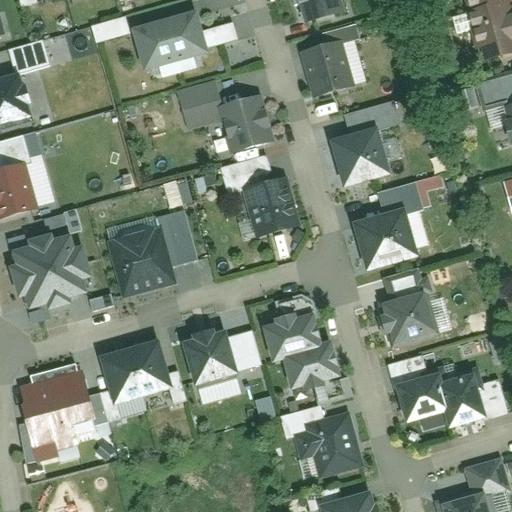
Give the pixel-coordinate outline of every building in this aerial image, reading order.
[(340,0),(291,0),(293,5),(297,3),(302,21),(343,10),(340,0)] [(468,0),(486,62),(511,55),(511,11),(509,0),(468,0)] [(201,15),(136,33),(148,76),(212,58),(201,15)] [(350,36),(307,49),(324,103),(366,90),(350,36)] [(12,76),(48,65),(40,39),(4,50),(12,76)] [(511,77),(475,88),(484,119),(511,110),(511,77)] [(29,79),(0,86),(0,128),(40,117),(29,79)] [(279,151),(264,93),(217,104),(232,163),(279,151)] [(511,110),(502,114),(511,147),(511,110)] [(382,129),(336,140),(347,185),(393,174),(382,129)] [(27,165),(0,171),(0,222),(39,213),(27,165)] [(289,181),(244,194),(258,242),(303,229),(289,181)] [(181,182),(161,186),(165,207),(186,203),(181,182)] [(511,183),(502,186),(511,220),(511,183)] [(45,239),(79,229),(73,209),(39,219),(45,239)] [(418,209),(362,223),(375,271),(430,257),(418,209)] [(169,226),(117,240),(133,299),(185,285),(169,226)] [(89,237),(16,257),(30,308),(103,288),(89,237)] [(432,292),(382,303),(393,350),(442,339),(432,292)] [(109,298),(89,301),(90,310),(110,306),(109,298)] [(279,329),(266,332),(274,364),(285,361),(293,391),(305,388),(306,392),(340,384),(331,347),(320,349),(313,319),(296,324),(294,319),(277,323),(279,329)] [(234,325),(194,336),(208,389),(249,378),(234,325)] [(173,337),(111,352),(122,400),(185,386),(173,337)] [(92,371),(28,389),(44,445),(107,427),(92,371)] [(484,374),(456,381),(467,420),(495,413),(484,374)] [(448,377),(410,387),(416,414),(455,405),(448,377)] [(294,412),(281,416),(287,434),(300,430),(294,412)] [(363,471),(348,414),(305,426),(320,483),(363,471)] [(506,478),(511,476),(511,460),(503,462),(506,478)] [(501,511),(494,488),(446,501),(448,511),(501,511)] [(328,490),(303,493),(305,504),(330,501),(328,490)] [(386,511),(383,497),(323,511),(386,511)]
